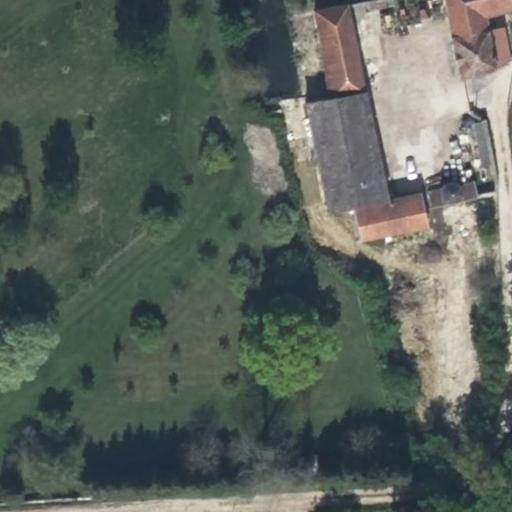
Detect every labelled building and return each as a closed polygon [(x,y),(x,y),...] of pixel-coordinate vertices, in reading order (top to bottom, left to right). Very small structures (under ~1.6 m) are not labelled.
[(495,67),(484,13),(511,3),(511,0),(442,0),(456,75),(495,67)] [(312,13),(327,98),(363,91),(344,5),(312,13)] [(481,104),(469,107),(472,121),(484,119),(481,104)] [(367,112),(332,121),(360,243),(479,216),(472,182),(460,184),(451,180),(444,182),(442,188),(427,192),(430,206),(423,207),(418,193),(388,200),(367,112)] [(496,178),(489,141),(483,143),(491,178),(496,178)]
